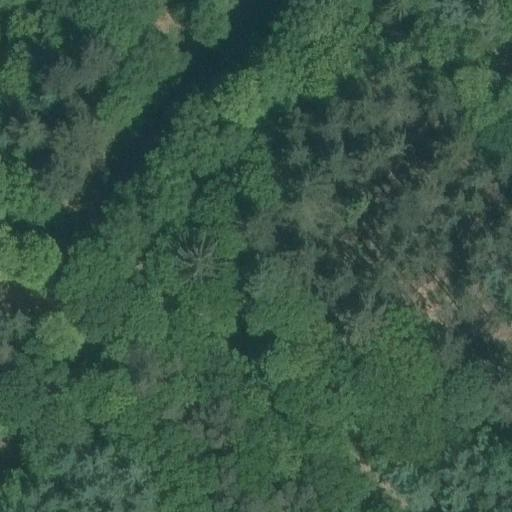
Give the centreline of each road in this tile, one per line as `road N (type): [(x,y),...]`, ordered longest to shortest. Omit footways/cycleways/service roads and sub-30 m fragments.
road 1 (track): [(141,275),(511,417)]
road 2 (track): [(0,450),(117,308)]
road 3 (track): [(141,275),(0,217)]
